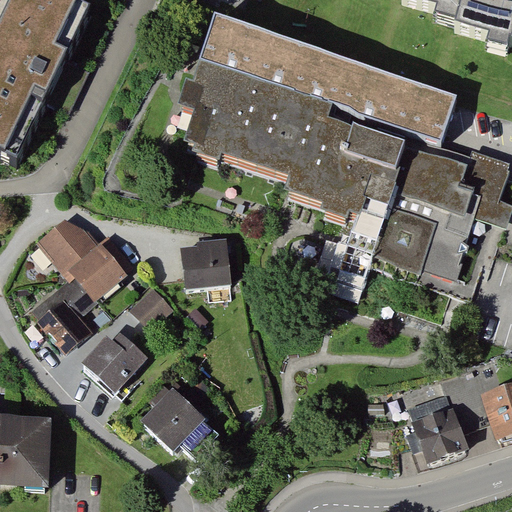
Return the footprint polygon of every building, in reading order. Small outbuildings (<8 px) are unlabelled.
[(64,70),(88,19),(47,0),(11,0),(0,24),(0,163),(19,172),(48,109),(70,119),(88,81),(64,70)] [(507,45),(511,28),(511,5),(492,0),(405,0),(404,4),(460,20),(457,31),(507,45)] [(462,104),(213,21),(168,155),(220,172),(224,160),(297,185),(291,202),(359,224),(351,250),(328,242),(316,277),(328,280),(325,290),(361,302),(372,269),(463,299),(488,224),(505,230),(511,211),(502,208),(511,177),(511,167),(470,154),(466,166),(443,158),(462,104)] [(62,286),(86,314),(122,282),(68,220),(31,252),(62,286)] [(233,292),(229,240),(182,244),(186,296),(233,292)] [(86,314),(62,286),(25,319),(62,361),(99,329),(86,314)] [(116,402),(150,366),(120,338),(86,374),(116,402)] [(449,383),(454,403),(464,436),(492,428),(483,397),(478,375),(449,383)] [(511,443),(511,388),(483,397),(492,428),(498,448),(511,443)] [(200,464),(223,442),(173,390),(139,423),(172,457),(183,446),(200,464)] [(464,436),(454,403),(408,416),(424,471),(470,458),(464,436)] [(0,494),(53,496),(56,425),(0,422),(0,494)]
